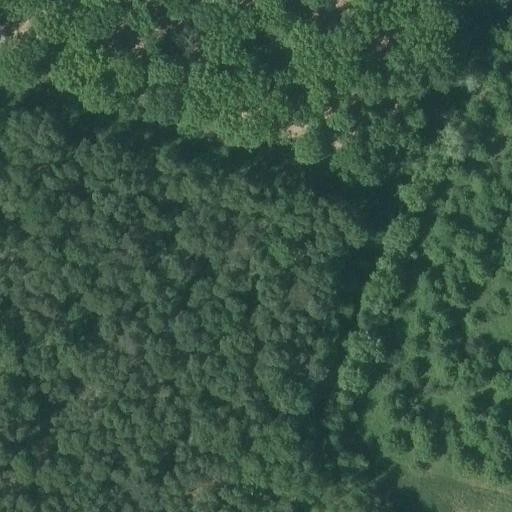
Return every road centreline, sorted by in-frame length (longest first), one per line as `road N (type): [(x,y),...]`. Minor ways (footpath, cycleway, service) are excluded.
road 1 (track): [(460,0),(334,449),(343,484),(380,511)]
road 2 (track): [(0,97),(398,211)]
